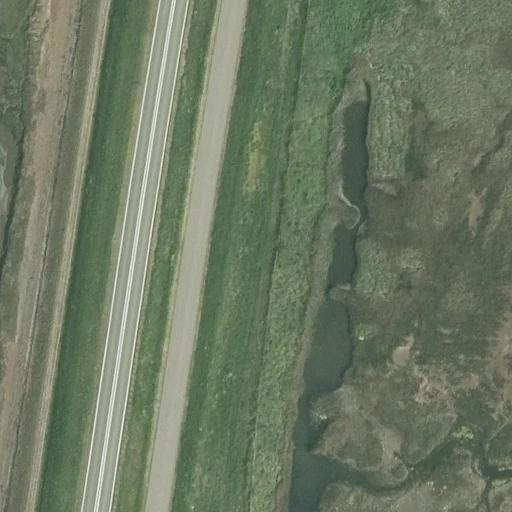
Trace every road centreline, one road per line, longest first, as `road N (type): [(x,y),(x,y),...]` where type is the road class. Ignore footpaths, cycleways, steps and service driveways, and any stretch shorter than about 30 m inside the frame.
road 1 (trunk): [(96,511),(175,0)]
road 2 (unclassified): [(157,511),(232,0)]
